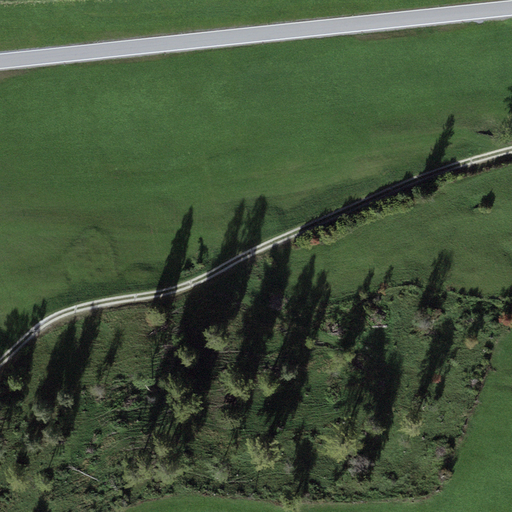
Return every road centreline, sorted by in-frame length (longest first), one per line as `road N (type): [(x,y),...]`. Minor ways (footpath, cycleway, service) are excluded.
road 1 (track): [(511,149),(367,202),(197,283),(68,312),(0,364)]
road 2 (tertiary): [(511,5),(0,58)]
